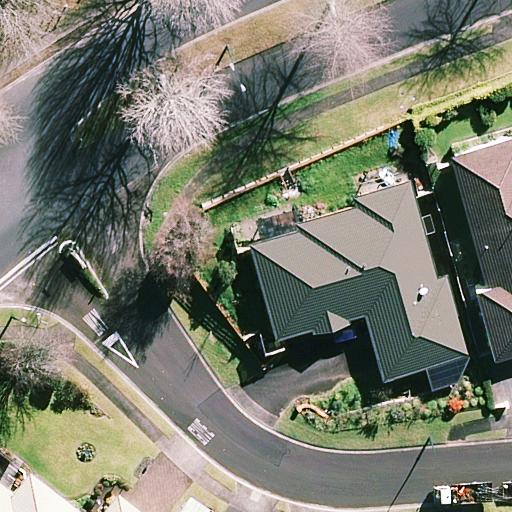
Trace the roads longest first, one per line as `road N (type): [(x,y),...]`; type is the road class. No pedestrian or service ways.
road 1 (residential): [(511,468),(350,481),(281,468),(233,441),(200,406),(43,210)]
road 2 (tertiary): [(460,0),(263,77),(148,138),(43,210)]
road 3 (tertiary): [(0,128),(103,55),(214,0)]
